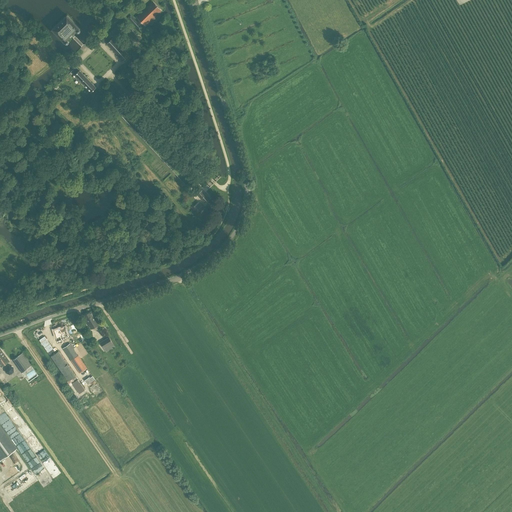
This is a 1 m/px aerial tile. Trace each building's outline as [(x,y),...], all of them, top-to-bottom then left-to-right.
[(154,3),(139,18),(144,24),(159,9),(154,3)] [(67,39),(72,35),(77,30),(78,32),(81,29),(67,15),(53,29),(67,43),(69,41),(67,39)] [(131,15),(128,17),(139,31),(142,28),(131,15)] [(129,26),(127,28),(136,38),(139,36),(129,26)] [(125,30),(122,32),(133,44),(136,41),(125,30)] [(123,60),(128,56),(112,38),(107,42),(123,60)] [(91,92),(96,87),(79,70),(74,75),(91,92)] [(202,190),(197,194),(205,203),(210,198),(202,190)] [(91,311),(83,315),(91,328),(99,324),(91,311)] [(60,329),(60,328),(54,330),(57,337),(62,335),(67,333),(65,327),(60,329)] [(115,346),(109,337),(100,342),(106,352),(115,346)] [(87,368),(70,343),(63,348),(79,373),(87,368)] [(0,348),(0,364),(1,366),(9,361),(0,348)] [(68,381),(75,376),(59,351),(51,356),(68,381)] [(13,360),(21,372),(31,365),(22,353),(13,360)] [(87,384),(95,379),(92,376),(90,378),(89,377),(84,380),(87,384)] [(85,389),(78,379),(72,383),(79,393),(85,389)] [(0,460),(17,449),(0,425),(0,460)]
